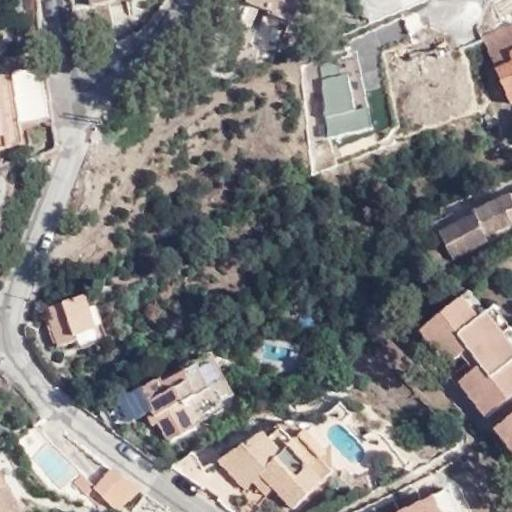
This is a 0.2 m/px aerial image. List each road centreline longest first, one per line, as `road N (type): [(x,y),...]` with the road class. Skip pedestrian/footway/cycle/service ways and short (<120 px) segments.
road 1 (residential): [(91,65),(68,168),(18,287),(16,334),(33,376),(52,394),(211,511)]
road 2 (residential): [(187,0),(125,58),(91,65)]
